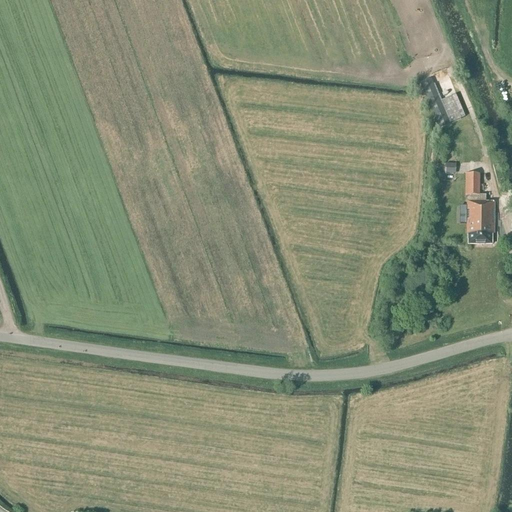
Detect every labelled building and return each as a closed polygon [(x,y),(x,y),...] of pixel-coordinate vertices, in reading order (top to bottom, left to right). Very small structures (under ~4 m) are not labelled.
[(426,81),(419,84),(438,128),(445,126),(426,81)] [(451,97),(460,119),(464,117),(455,95),(451,97)] [(454,174),(454,164),(445,163),(444,175),(441,175),(441,182),(452,182),(452,175),(454,174)] [(493,235),(494,203),(485,203),(485,196),(479,196),(479,174),(465,174),(464,196),(468,196),(468,202),(466,202),(466,234),(468,234),(468,245),(491,245),(492,235),(493,235)] [(511,210),(511,203),(510,195),(502,197),(505,212),(511,210)]
